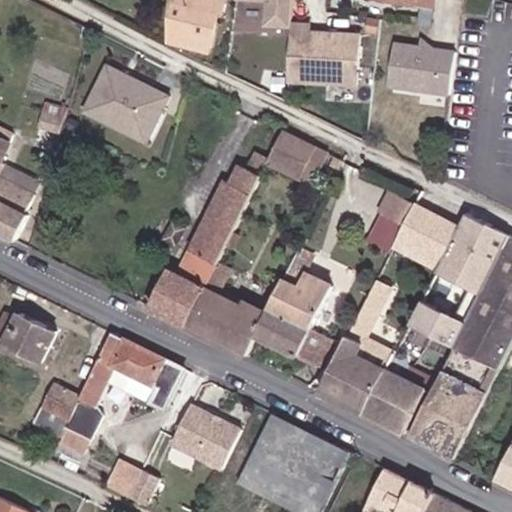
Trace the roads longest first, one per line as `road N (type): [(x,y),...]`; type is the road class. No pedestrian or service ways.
road 1 (residential): [(511,507),(0,257)]
road 2 (track): [(33,0),(511,226)]
road 3 (unknown): [(201,355),(169,408),(103,432)]
